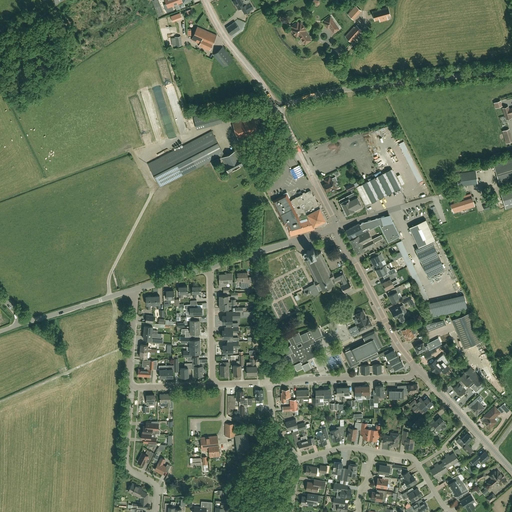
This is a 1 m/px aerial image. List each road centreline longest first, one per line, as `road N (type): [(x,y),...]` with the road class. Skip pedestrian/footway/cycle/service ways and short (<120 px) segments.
road 1 (unclassified): [(277,106),(511,71)]
road 2 (tertiary): [(418,368),(396,343),(336,228)]
road 3 (residential): [(266,384),(406,378),(418,368)]
road 4 (residential): [(155,511),(152,483),(127,468),(134,388)]
road 5 (tertiary): [(336,228),(277,106)]
road 6 (unclassified): [(209,267),(336,228)]
road 7 (tertiary): [(277,106),(204,0)]
road 8 (unknown): [(389,210),(429,284),(446,272),(442,251)]
